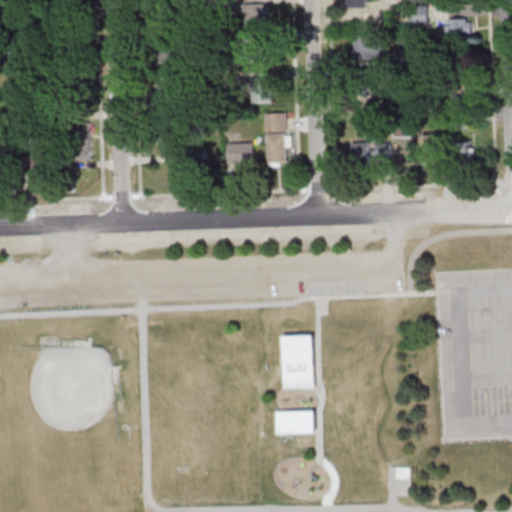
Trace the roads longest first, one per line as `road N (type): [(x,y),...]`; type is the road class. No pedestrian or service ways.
road 1 (residential): [(511,208),(0,226)]
road 2 (residential): [(124,222),(115,0)]
road 3 (residential): [(321,215),(311,0)]
